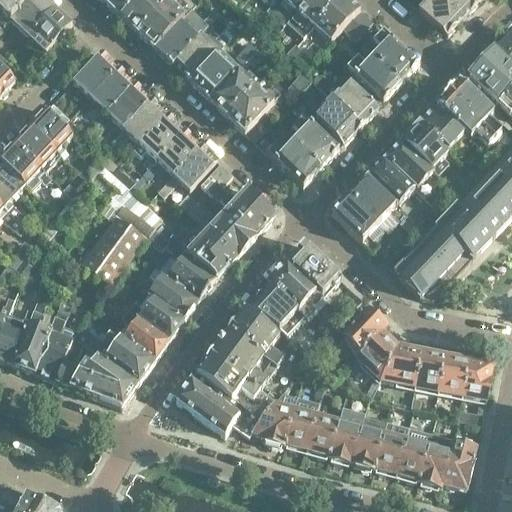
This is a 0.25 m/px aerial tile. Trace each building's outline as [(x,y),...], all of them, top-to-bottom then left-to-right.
[(33,0),(0,0),(0,35),(9,26),(10,25),(33,0)] [(40,0),(33,0),(10,25),(28,41),(55,13),(40,0)] [(103,0),(101,2),(119,19),(137,0),(103,0)] [(137,0),(119,19),(136,35),(171,0),(137,0)] [(184,0),(171,0),(136,35),(155,53),(181,25),(186,20),(189,15),(194,10),(184,0)] [(221,0),(235,13),(241,6),(234,0),(221,0)] [(279,0),(266,14),(283,29),(296,16),(296,15),(310,0),(279,0)] [(310,0),(296,15),(296,16),(293,19),(309,34),(312,31),(342,0),(310,0)] [(343,0),(342,0),(312,31),(309,34),(327,50),(342,34),(358,18),(359,19),(361,16),(343,0)] [(429,3),(418,15),(447,40),(464,22),(440,0),(429,0),(428,1),(429,3)] [(440,0),(464,22),(482,4),(478,0),(440,0)] [(246,23),(252,16),(241,6),(235,13),(246,23)] [(55,13),(28,41),(34,47),(29,53),(40,63),(72,30),(55,13)] [(358,18),(342,34),(353,42),(368,27),(359,19),(358,18)] [(181,25),(155,53),(172,69),(201,38),(215,24),(208,19),(196,30),(186,20),(181,25)] [(235,40),(227,32),(212,48),(201,38),(172,69),(191,87),(220,56),(235,40)] [(380,54),(373,62),(401,89),(418,70),(382,36),(373,47),(380,54)] [(494,55),(469,81),(472,83),(471,85),(497,109),(498,108),(510,119),(510,120),(511,122),(511,39),(496,56),(494,55)] [(239,60),(245,66),(257,54),(250,48),(239,60)] [(302,54),(296,48),(287,58),(293,64),(302,54)] [(238,73),(209,104),(227,121),(260,85),(250,75),(262,60),(257,54),(245,66),(238,73)] [(238,73),(232,68),(220,56),(191,87),(209,104),(238,73)] [(101,57),(73,86),(89,101),(117,72),(101,57)] [(347,73),(355,81),(383,108),(391,100),(390,100),(401,89),(373,62),(365,70),(357,63),(347,73)] [(14,87),(23,79),(8,65),(0,73),(12,84),(14,87)] [(0,72),(0,102),(1,101),(5,101),(8,97),(8,94),(14,87),(12,84),(0,72)] [(117,72),(89,101),(105,116),(133,87),(117,72)] [(260,85),(227,121),(245,138),(263,118),(274,107),(279,101),(284,95),(267,78),(261,86),(260,85)] [(327,100),(331,103),(361,132),(378,114),(375,110),(375,109),(350,87),(344,80),(333,91),(319,79),(313,86),(327,100)] [(459,86),(437,109),(466,137),(471,143),(476,138),(488,150),(501,136),(489,124),(494,118),(459,86)] [(133,87),(105,116),(122,132),(150,103),(133,87)] [(291,91),(287,96),(292,101),(297,97),(291,91)] [(321,107),(325,111),(326,112),(316,123),(341,146),(340,147),(344,150),(361,132),(331,103),(327,100),(321,107)] [(150,103),(122,132),(123,133),(116,141),(123,146),(129,139),(139,148),(166,119),(150,103)] [(54,107),(46,115),(61,130),(70,121),(54,107)] [(283,116),(274,107),(263,118),(272,127),(283,116)] [(437,109),(419,128),(448,156),(466,137),(437,109)] [(296,114),(302,120),(305,117),(298,111),(296,114)] [(46,115),(31,131),(58,156),(62,161),(65,158),(65,154),(62,152),(73,141),(72,139),(61,130),(46,115)] [(263,118),(245,138),(254,146),(272,127),(263,118)] [(166,119),(139,148),(140,149),(127,163),(131,167),(139,159),(140,161),(146,154),(155,163),(183,134),(166,119)] [(297,143),(293,147),(321,174),(331,163),(332,163),(339,155),(336,152),(310,128),(302,120),(288,135),(297,143)] [(94,142),(108,128),(102,123),(86,138),(90,142),(94,142)] [(72,139),(78,133),(67,124),(61,130),(72,139)] [(419,128),(403,145),(439,180),(449,168),(443,162),(448,156),(419,128)] [(31,131),(14,149),(50,183),(57,175),(48,167),(54,161),(58,165),(62,161),(58,156),(31,131)] [(183,134),(155,163),(172,179),(200,150),(183,134)] [(403,145),(385,163),(416,193),(424,200),(441,182),(439,180),(403,145)] [(267,159),(275,167),(303,193),(311,185),(311,184),(321,174),(293,147),(286,155),(278,148),(267,159)] [(14,149),(0,163),(0,166),(3,169),(26,190),(32,197),(42,185),(45,188),(50,183),(14,149)] [(200,150),(172,179),(173,180),(158,196),(164,201),(179,186),(190,196),(217,166),(200,150)] [(117,171),(100,156),(95,162),(111,177),(117,171)] [(402,268),(393,278),(420,303),(421,302),(423,304),(433,305),(511,221),(511,156),(459,211),(456,209),(434,233),(437,234),(404,269),(402,268)] [(368,182),(398,211),(426,237),(443,218),(436,212),(424,225),(412,214),(416,209),(408,201),(416,193),(385,163),(368,182)] [(0,166),(0,178),(20,197),(26,190),(3,169),(0,166)] [(477,183),(487,171),(482,166),(471,178),(477,183)] [(201,190),(228,214),(240,225),(257,241),(272,225),(273,225),(273,218),(272,219),(220,169),(201,190)] [(157,176),(151,170),(131,192),(137,198),(157,176)] [(83,171),(79,176),(88,185),(93,180),(83,171)] [(160,226),(102,171),(88,185),(109,205),(99,219),(110,228),(116,220),(146,242),(160,226)] [(133,186),(117,171),(111,177),(127,192),(133,186)] [(0,208),(26,233),(31,227),(10,206),(20,197),(0,178),(0,208)] [(386,238),(399,226),(418,246),(426,237),(397,209),(368,182),(348,202),(384,236),(386,238)] [(462,201),(469,192),(463,187),(456,195),(462,201)] [(63,194),(72,203),(77,197),(68,188),(63,194)] [(65,210),(72,203),(63,194),(56,201),(65,210)] [(179,208),(209,235),(237,262),(238,262),(257,241),(240,225),(228,214),(220,207),(210,219),(188,198),(179,208)] [(372,258),(379,250),(375,247),(384,236),(348,202),(332,220),(372,258)] [(79,210),(72,203),(50,227),(57,233),(79,210)] [(0,221),(21,239),(26,233),(0,208),(0,221)] [(116,220),(81,269),(80,270),(85,273),(110,291),(146,242),(116,220)] [(154,235),(187,259),(217,284),(237,262),(209,235),(208,236),(201,228),(191,239),(182,232),(179,236),(172,229),(169,232),(162,225),(154,235)] [(57,233),(50,227),(40,239),(48,245),(57,233)] [(163,277),(167,280),(199,304),(217,284),(187,259),(154,235),(148,244),(174,263),(163,277)] [(61,251),(65,245),(55,237),(50,243),(61,251)] [(24,246),(18,254),(25,260),(31,252),(24,246)] [(298,258),(288,268),(317,296),(322,301),(324,303),(341,284),(305,249),(298,257),(298,258)] [(394,264),(385,256),(378,264),(387,272),(394,264)] [(16,273),(22,266),(24,263),(16,258),(9,268),(16,273)] [(60,262),(56,272),(65,276),(70,267),(60,262)] [(31,272),(22,266),(16,273),(13,277),(22,284),(31,272)] [(63,298),(64,298),(71,302),(85,273),(80,270),(81,269),(78,267),(63,298)] [(268,288),(268,289),(297,316),(308,326),(317,316),(308,307),(317,296),(288,268),(287,267),(268,287),(268,288)] [(16,273),(9,268),(1,279),(8,284),(13,277),(16,273)] [(156,286),(147,299),(153,303),(154,302),(185,324),(195,311),(195,310),(199,304),(167,280),(163,277),(155,272),(149,281),(156,286)] [(268,289),(248,310),(249,310),(248,311),(253,315),(279,335),(286,342),(304,323),(297,316),(268,289)] [(33,321),(14,370),(36,379),(52,337),(56,323),(43,319),(53,293),(45,291),(35,316),(33,321)] [(360,303),(354,297),(340,313),(346,318),(360,303)] [(64,299),(58,316),(68,319),(74,304),(64,299)] [(129,315),(139,322),(171,345),(185,324),(154,302),(153,303),(147,299),(139,310),(134,307),(129,315)] [(0,342),(7,324),(9,319),(14,304),(8,301),(5,310),(3,309),(0,317),(0,342)] [(124,307),(117,302),(115,305),(122,310),(124,307)] [(122,310),(115,305),(113,308),(120,313),(122,310)] [(7,324),(0,342),(0,364),(14,370),(33,321),(35,316),(27,313),(23,324),(9,319),(7,324)] [(234,328),(228,335),(277,371),(284,362),(271,352),(280,340),(251,318),(250,319),(244,314),(234,328)] [(376,322),(368,314),(360,322),(353,315),(329,341),(338,349),(344,342),(360,357),(381,336),(386,331),(385,330),(385,326),(380,321),(376,322)] [(132,332),(123,343),(155,366),(171,345),(139,322),(129,315),(122,324),(132,332)] [(52,337),(36,379),(57,387),(65,367),(73,345),(74,343),(76,337),(63,332),(65,327),(56,323),(52,337)] [(101,364),(105,366),(139,390),(155,366),(123,343),(110,335),(103,346),(82,332),(75,343),(83,350),(101,364)] [(213,356),(212,356),(248,384),(261,393),(277,371),(228,335),(228,336),(213,356)] [(393,343),(389,343),(381,336),(355,363),(379,387),(398,351),(398,347),(393,343)] [(65,367),(76,371),(83,350),(74,343),(73,345),(65,367)] [(308,362),(314,356),(309,350),(303,357),(308,362)] [(398,351),(379,387),(414,394),(421,356),(419,352),(413,351),(409,353),(398,351)] [(198,378),(197,380),(232,405),(241,393),(254,403),(255,400),(260,404),(250,418),(261,426),(276,405),(266,397),(261,393),(248,384),(212,356),(206,364),(206,365),(197,378),(198,378)] [(421,356),(414,394),(438,398),(445,360),(444,360),(442,357),(436,356),(433,358),(421,356)] [(445,360),(438,398),(462,403),(468,365),(466,362),(460,360),(456,363),(445,360)] [(85,370),(82,374),(70,392),(122,413),(139,390),(105,366),(101,364),(98,362),(89,373),(85,370)] [(468,365),(462,403),(486,408),(491,384),(490,383),(492,370),(491,370),(488,366),(483,365),(479,367),(468,365)] [(65,367),(57,387),(70,392),(82,374),(76,371),(65,367)] [(292,372),(287,378),(293,382),(297,376),(292,372)] [(197,380),(193,385),(192,386),(191,385),(176,407),(225,441),(232,431),(249,443),(252,439),(260,426),(197,380)] [(379,388),(373,383),(364,399),(371,402),(379,388)] [(324,390),(316,388),(313,400),(320,402),(324,390)] [(266,397),(276,405),(280,400),(269,392),(266,397)] [(381,405),(383,395),(376,393),(371,402),(381,405)] [(340,424),(329,462),(332,463),(334,467),(339,468),(342,466),(352,469),(362,430),(370,402),(362,400),(354,428),(340,424)] [(423,403),(413,401),(410,413),(414,413),(420,415),(423,403)] [(261,426),(252,439),(262,441),(261,444),(271,446),(272,450),(277,452),(281,449),(285,450),(285,449),(295,412),(275,407),(261,426)] [(444,410),(436,409),(434,419),(442,420),(444,410)] [(295,412),(285,449),(287,450),(289,453),(295,455),(298,453),(308,455),(318,418),(295,412)] [(384,436),(374,474),(377,474),(379,478),(384,479),(387,477),(397,480),(407,442),(414,413),(410,413),(407,412),(399,440),(384,436)] [(457,425),(473,429),(479,430),(482,430),(484,419),(459,414),(457,425)] [(318,418),(308,455),(315,457),(317,461),(323,463),(326,460),(329,461),(329,462),(340,424),(318,418)] [(362,430),(352,469),(360,471),(361,474),(367,476),(371,474),(374,475),(374,474),(384,436),(369,432),(371,424),(364,422),(362,430)] [(407,442),(397,480),(404,482),(406,485),(412,487),(416,485),(418,486),(418,487),(419,487),(429,448),(414,444),(417,433),(410,431),(407,442)] [(429,448),(419,487),(422,488),(423,491),(429,493),(433,491),(441,493),(442,490),(455,446),(454,446),(455,440),(448,438),(444,452),(429,448)] [(455,446),(442,490),(453,493),(457,491),(467,494),(474,471),(473,470),(475,465),(473,465),(477,453),(473,452),(473,451),(455,446)] [(0,509),(5,511),(52,511),(0,489),(0,509)]
